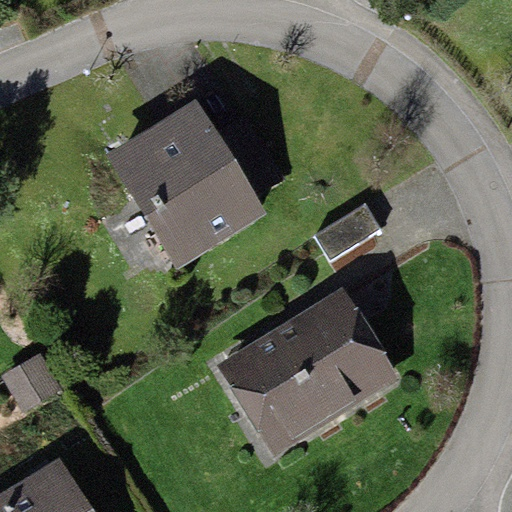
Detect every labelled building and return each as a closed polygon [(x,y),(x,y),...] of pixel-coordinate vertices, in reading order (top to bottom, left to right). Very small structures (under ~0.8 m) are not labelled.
[(179,120),(101,170),(170,277),(247,228),(236,209),(200,153),(179,120)] [(238,129),(200,153),(236,209),(274,185),(238,129)] [(357,217),(315,247),(335,275),(377,244),(357,217)] [(331,311),(217,381),(266,461),(380,391),(331,311)] [(63,511),(45,483),(0,511),(63,511)]
